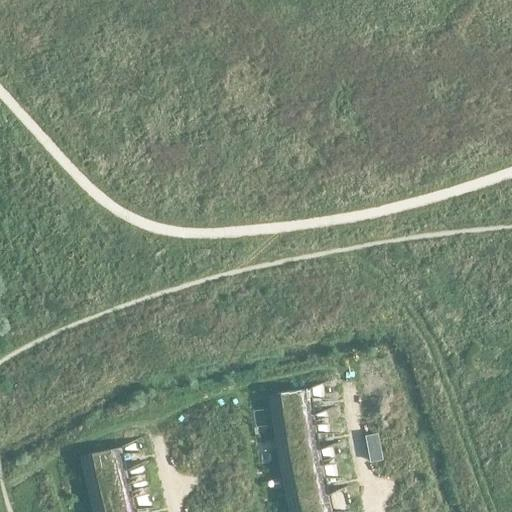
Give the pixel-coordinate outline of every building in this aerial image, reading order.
[(310,388),(276,393),(277,400),(278,407),(279,414),(280,421),(281,428),(282,435),(316,430),(315,423),(314,416),(313,409),(312,402),(311,395),(310,388)] [(316,430),(282,435),(283,442),(284,449),(285,456),(287,463),(321,456),(320,450),(318,443),(317,436),(316,430)] [(121,447),(87,454),(89,461),(90,468),(92,475),(93,482),(95,489),(97,496),(98,502),(100,509),(134,501),(132,494),(130,487),(129,481),(127,474),(126,467),(124,460),(123,454),(121,447)] [(321,456),(287,463),(288,471),(290,479),(291,487),(293,495),(295,503),(296,511),(330,503),(329,495),(327,488),(325,480),(324,472),(322,464),(321,456)] [(134,501),(100,509),(100,511),(136,511),(135,507),(134,501)] [(330,503),(296,511),(332,511),(330,503)]
